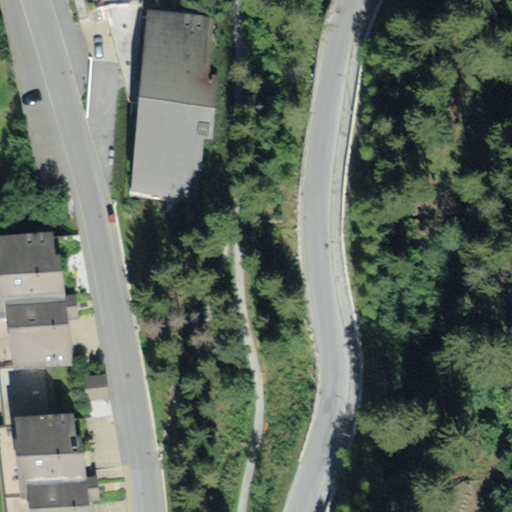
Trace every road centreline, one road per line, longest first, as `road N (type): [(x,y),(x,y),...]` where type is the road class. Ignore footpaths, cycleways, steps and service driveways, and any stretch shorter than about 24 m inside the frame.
road 1 (tertiary): [(147,511),(104,265),(35,0)]
road 2 (tertiary): [(300,511),(327,416),(332,353),(312,204),(348,0)]
